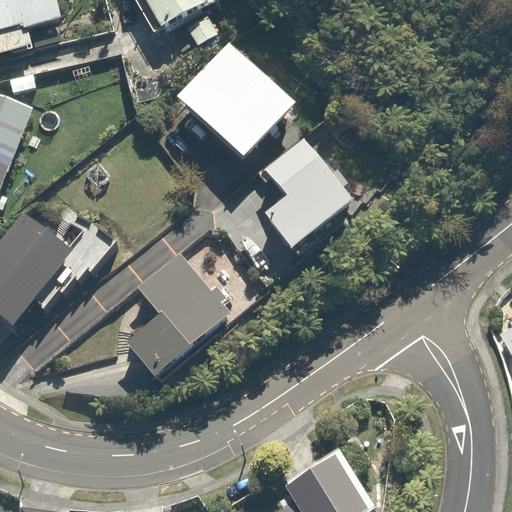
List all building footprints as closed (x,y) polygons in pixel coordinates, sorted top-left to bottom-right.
[(62,21),(57,0),(0,0),(0,54),(29,48),(25,29),(62,21)] [(139,0),(159,34),(217,0),(139,0)] [(230,46),(178,102),(242,161),(294,104),(230,46)] [(0,191),(32,111),(0,98),(0,191)] [(291,251),(310,235),(353,199),(303,139),(260,175),(281,199),(262,215),(291,251)] [(69,254),(20,215),(0,239),(0,324),(8,330),(69,254)] [(228,316),(179,255),(136,290),(155,314),(120,342),(150,380),(228,316)] [(511,322),(501,329),(511,348),(511,322)] [(346,454),(281,494),(290,510),(287,511),(369,511),(378,506),(346,454)]
